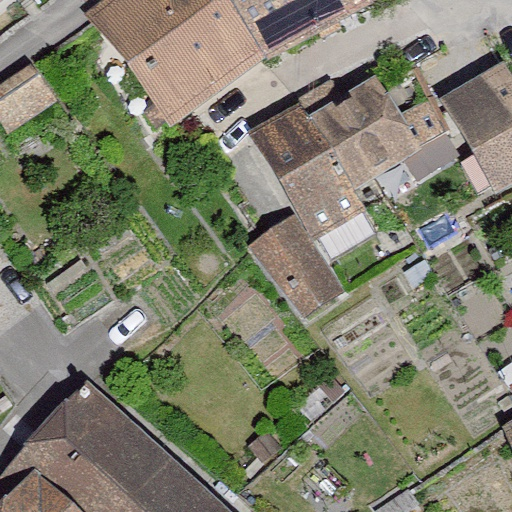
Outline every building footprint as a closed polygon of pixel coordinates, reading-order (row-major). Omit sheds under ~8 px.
[(221,0),(117,0),(88,23),(167,132),(260,62),(221,0)] [(221,0),(260,62),(371,7),(364,0),(221,0)] [(496,64),(436,97),(487,191),(511,178),(511,91),(509,86),(496,64)] [(50,102),(26,66),(0,83),(0,124),(5,132),(50,102)] [(383,69),(304,116),(348,189),(427,141),(383,69)] [(304,116),(296,105),(246,133),(292,215),(308,239),(357,210),(348,189),(304,116)] [(308,239),(292,215),(245,247),(295,320),(341,288),(308,239)] [(5,480),(0,486),(0,511),(234,511),(86,376),(0,469),(5,480)] [(511,415),(498,424),(511,460),(511,415)]
